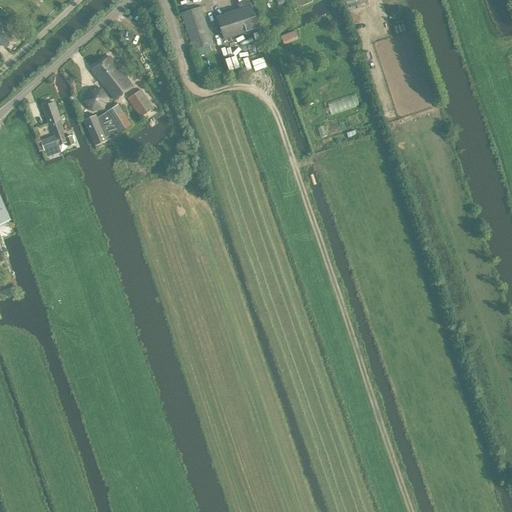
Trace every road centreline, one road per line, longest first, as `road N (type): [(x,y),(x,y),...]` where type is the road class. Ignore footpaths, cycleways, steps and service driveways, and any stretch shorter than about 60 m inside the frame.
road 1 (track): [(166,0),(197,89),(240,83),(271,97),(411,511)]
road 2 (track): [(511,413),(419,140),(392,117)]
road 3 (unclassified): [(0,116),(132,0)]
road 4 (track): [(55,263),(0,127)]
